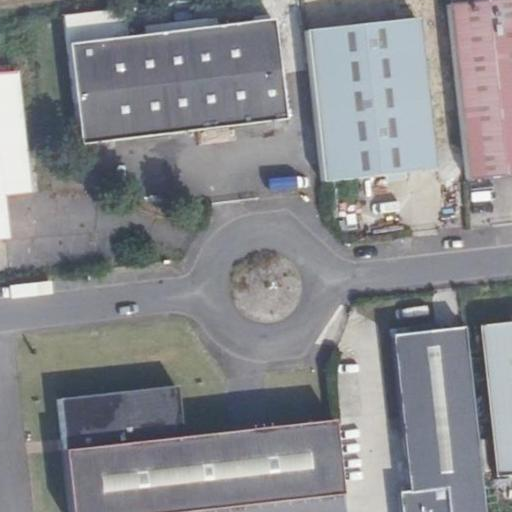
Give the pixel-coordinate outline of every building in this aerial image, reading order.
[(511,178),(511,0),(501,0),(447,7),(468,183),(511,178)] [(64,38),(119,36),(118,11),(63,13),(64,38)] [(436,172),(418,20),(306,33),(324,184),(436,172)] [(274,24),(69,47),(81,148),(286,125),(274,24)] [(0,243),(11,242),(5,198),(31,196),(17,72),(0,74),(0,243)] [(511,324),(475,329),(492,479),(511,477),(511,324)] [(481,511),(461,329),(388,338),(404,492),(406,511),(481,511)] [(342,511),(332,421),(183,438),(177,387),(58,400),(64,452),(61,452),(67,511),(342,511)] [(406,511),(404,492),(391,493),(392,511),(406,511)]
